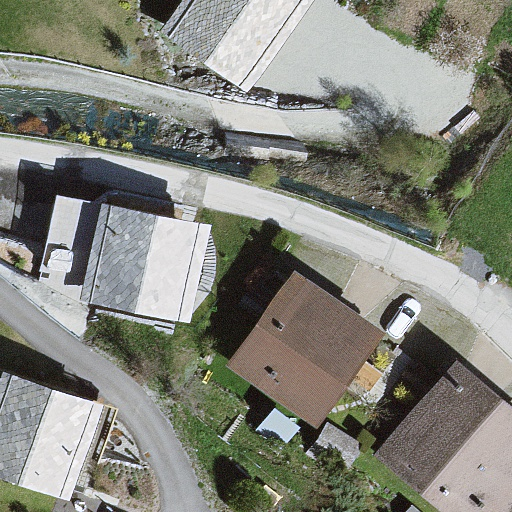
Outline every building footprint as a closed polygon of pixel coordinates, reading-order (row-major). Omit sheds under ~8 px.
[(189,0),(167,36),(239,80),(297,0),(189,0)] [(193,231),(89,210),(75,280),(179,301),(193,231)] [(293,270),(230,359),(312,416),(375,328),(293,270)] [(511,511),(511,394),(464,354),(376,456),(442,511),(511,511)] [(97,408),(0,373),(0,468),(66,492),(97,408)]
